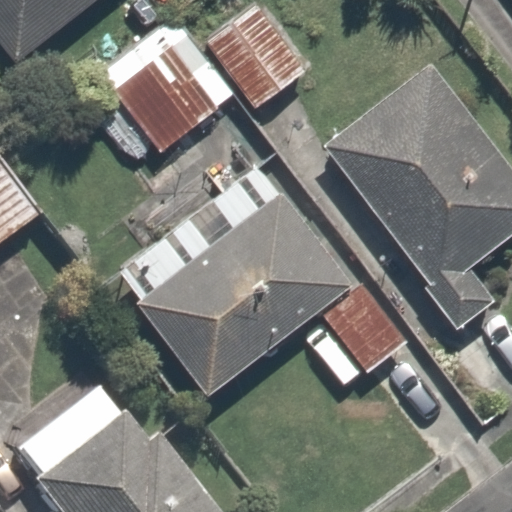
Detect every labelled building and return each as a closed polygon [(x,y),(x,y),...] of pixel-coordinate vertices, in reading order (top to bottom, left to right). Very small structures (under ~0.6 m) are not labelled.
[(0,0),(0,59),(81,0),(0,0)] [(309,65),(260,0),(214,0),(100,85),(150,153),(240,86),(254,105),(309,65)] [(511,152),(431,46),(313,136),(451,319),(495,286),(468,250),(511,216),(511,152)] [(341,278),(245,155),(100,267),(193,388),(314,295),(365,361),(400,333),(351,270),(341,278)] [(0,232),(29,212),(0,171),(0,232)] [(201,511),(95,373),(0,446),(0,457),(42,511),(201,511)]
